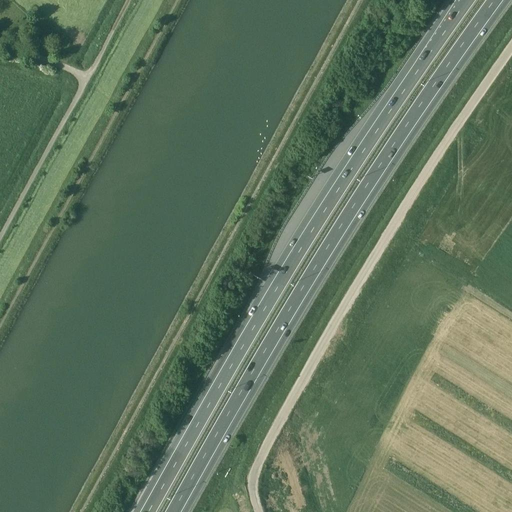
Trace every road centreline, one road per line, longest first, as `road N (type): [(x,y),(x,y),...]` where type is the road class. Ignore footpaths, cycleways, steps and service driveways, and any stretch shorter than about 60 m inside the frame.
road 1 (motorway): [(177,511),(342,229),(499,0)]
road 2 (motorway): [(463,0),(319,214),(144,511)]
road 3 (unclassified): [(332,511),(455,278),(511,199)]
road 4 (unclassified): [(0,238),(86,77),(0,47)]
